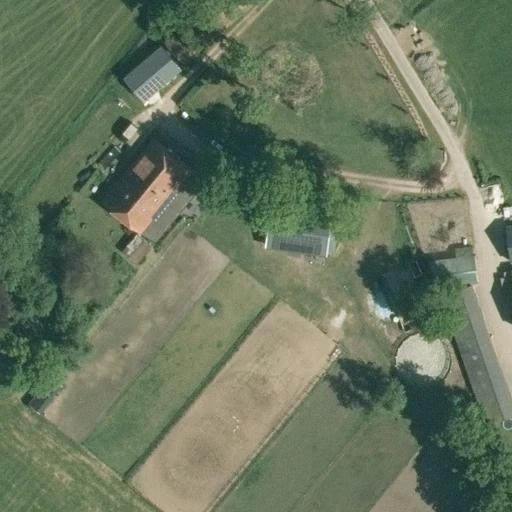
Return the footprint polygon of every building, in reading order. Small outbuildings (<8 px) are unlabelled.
[(184,61),(201,45),(252,0),(206,0),(163,39),(184,61)] [(130,167),(168,198),(191,169),(153,139),(130,167)] [(168,198),(130,167),(103,201),(141,231),(168,198)] [(250,180),(244,219),(303,229),(309,190),(250,180)] [(511,224),(507,225),(509,240),(499,241),(501,256),(506,255),(507,261),(511,260),(511,224)] [(349,238),(371,241),(373,228),(350,225),(349,238)] [(312,250),(333,248),(332,231),(311,233),(312,250)] [(485,424),(511,414),(511,403),(497,358),(471,284),(441,294),(466,368),(485,424)]
